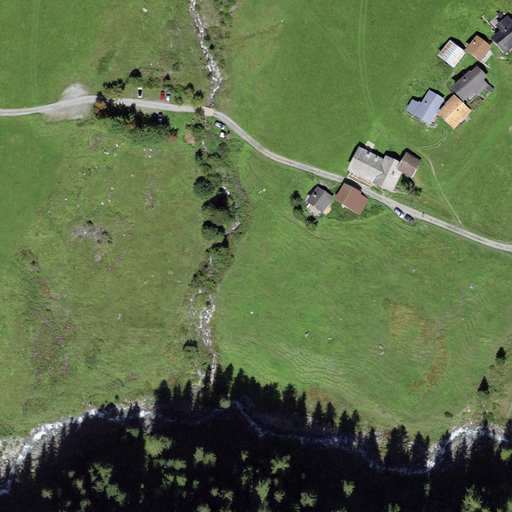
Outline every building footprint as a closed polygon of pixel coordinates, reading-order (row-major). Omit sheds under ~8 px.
[(511,22),(507,18),(495,29),(500,34),(490,44),(504,59),(511,51),(511,22)] [(476,38),(464,54),(480,65),(492,49),(476,38)] [(465,55),(449,43),(437,59),(453,71),(465,55)] [(450,93),(454,97),(463,106),(474,95),(477,98),(488,87),(483,82),(487,79),(476,68),(470,74),(469,73),(450,93)] [(429,128),(444,100),(429,91),(421,105),(418,103),(418,105),(412,101),(405,115),(413,119),(412,120),(429,128)] [(446,108),(437,118),(453,133),(471,113),(463,106),(454,97),(445,107),(446,108)] [(396,169),(400,162),(385,155),(383,159),(359,146),(346,169),(392,191),(401,172),(396,169)] [(422,162),(406,152),(400,162),(396,169),(401,172),(412,178),(422,162)] [(361,193),(344,183),(334,199),(360,214),(369,199),(360,194),(361,193)] [(334,196),(317,186),(306,201),(323,212),(334,196)]
